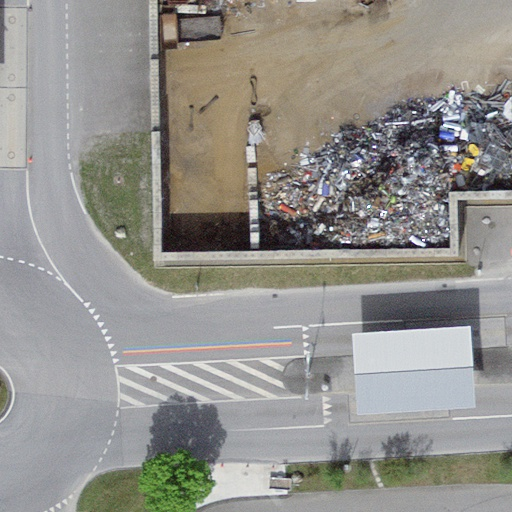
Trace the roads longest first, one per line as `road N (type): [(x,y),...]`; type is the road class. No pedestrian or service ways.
road 1 (unclassified): [(511,308),(68,334)]
road 2 (unclassified): [(82,421),(306,424),(511,413)]
